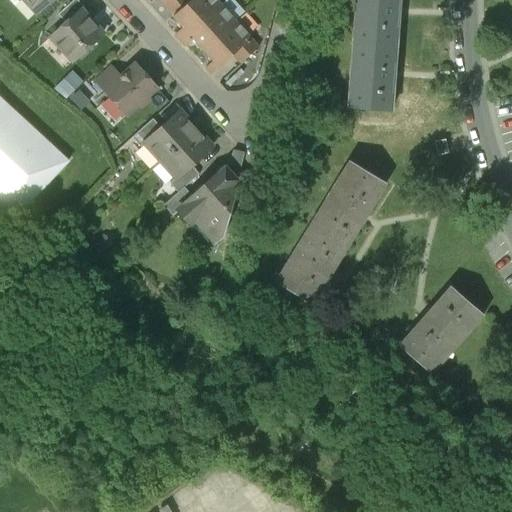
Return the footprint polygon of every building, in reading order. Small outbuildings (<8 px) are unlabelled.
[(25,0),(37,13),(50,0),(25,0)] [(66,23),(81,10),(82,11),(85,8),(77,0),(73,0),(58,14),(66,23)] [(190,0),(171,0),(164,7),(173,16),(190,0)] [(180,40),(219,5),(214,0),(190,0),(173,16),(183,27),(174,35),(180,40)] [(399,0),(356,0),(353,42),(396,46),(399,0)] [(204,50),(234,22),(219,5),(180,40),(185,46),(194,39),(204,50)] [(66,23),(51,37),(72,61),(103,33),(82,11),(81,10),(66,23)] [(234,22),(204,50),(213,61),(205,68),(210,74),(232,54),(250,38),(234,22)] [(258,48),(250,38),(232,54),(241,63),(258,48)] [(353,42),(348,107),(391,111),(396,46),(353,42)] [(121,77),(105,91),(127,115),(136,107),(141,107),(147,101),(148,96),(156,88),(135,64),(121,77)] [(105,91),(121,77),(112,67),(95,82),(104,92),(105,91)] [(68,162),(0,98),(0,203),(16,218),(68,162)] [(196,129),(181,111),(161,128),(144,143),(145,144),(160,161),(196,129)] [(141,148),(145,144),(144,143),(161,128),(153,119),(132,137),(141,148)] [(212,147),(196,129),(160,161),(175,178),(176,179),(192,166),(212,147)] [(445,141),(435,142),(437,156),(447,154),(445,141)] [(230,187),(232,190),(231,193),(235,194),(235,195),(243,197),(250,173),(240,170),(245,153),(233,152),(228,163),(225,168),(237,181),(230,187)] [(385,183),(349,162),(340,177),(339,176),(312,221),(349,243),(385,183)] [(192,166),(176,179),(175,178),(170,183),(178,192),(178,193),(185,187),(199,174),(192,166)] [(230,187),(237,181),(225,168),(193,197),(178,210),(179,210),(191,224),(196,220),(213,241),(218,241),(220,237),(224,238),(229,219),(225,218),(228,207),(232,208),(235,195),(235,194),(231,193),(232,190),(230,187)] [(185,187),(178,193),(178,192),(163,205),(173,216),(179,210),(178,210),(193,197),(185,187)] [(349,243),(312,221),(275,282),(311,304),(349,243)] [(442,361),(443,362),(483,316),(452,288),(400,347),(431,374),(442,361)]
